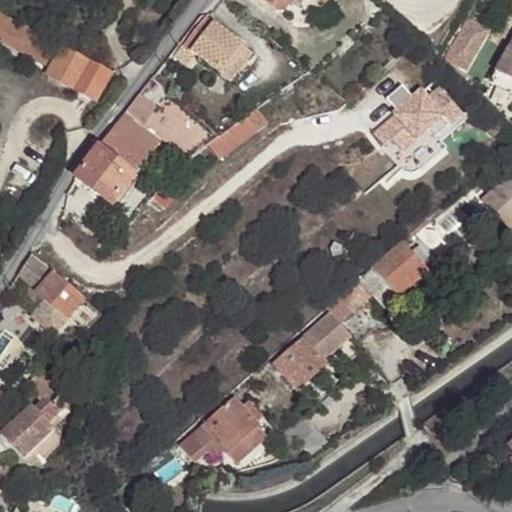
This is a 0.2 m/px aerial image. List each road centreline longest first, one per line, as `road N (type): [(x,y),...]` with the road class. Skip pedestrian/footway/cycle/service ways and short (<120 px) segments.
road 1 (residential): [(208,0),(74,163),(0,286)]
road 2 (track): [(390,359),(410,433),(402,465),(332,511)]
road 3 (residential): [(511,406),(460,454),(432,507)]
